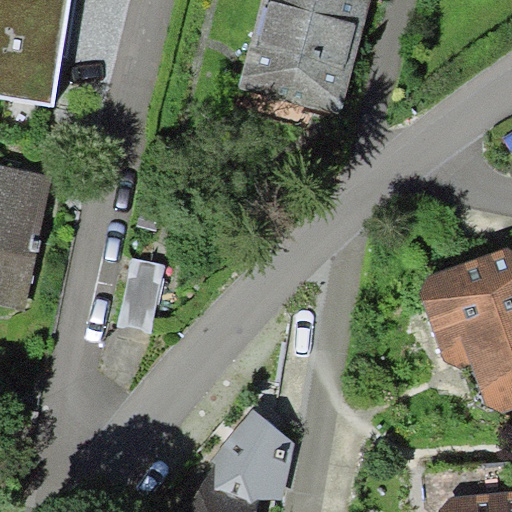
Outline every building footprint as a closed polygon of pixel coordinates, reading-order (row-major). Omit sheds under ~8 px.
[(328,114),(358,0),(259,0),(258,6),(264,11),(254,48),(248,50),(244,68),(250,73),(245,90),(228,86),(221,113),(302,135),(307,119),(326,124),(328,114)] [(0,78),(0,110),(57,122),(64,88),(1,75),(0,78)] [(33,245),(30,244),(41,185),(0,176),(0,304),(18,307),(28,254),(31,255),(33,245)] [(426,285),(420,298),(443,361),(455,368),(471,410),(484,416),(511,406),(511,263),(501,258),(426,285)] [(127,262),(114,325),(146,332),(159,269),(127,262)] [(511,511),(511,500),(507,501),(504,466),(424,473),(427,508),(431,511),(511,511)] [(242,511),(250,481),(218,468),(208,493),(193,511),(242,511)]
